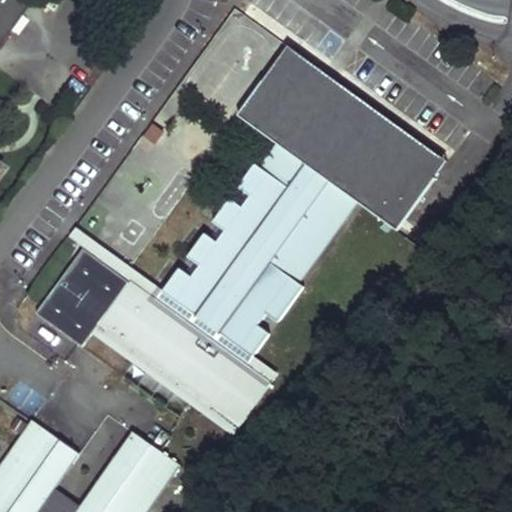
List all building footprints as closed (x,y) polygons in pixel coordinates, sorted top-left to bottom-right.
[(0,0),(0,170),(1,168),(0,167),(0,43),(31,0),(0,0)] [(383,131),(441,173),(449,162),(289,45),(264,80),(322,121),(335,104),(379,137),(383,131)] [(399,230),(441,173),(383,131),(379,137),(335,104),(322,121),(264,80),(239,114),(278,142),(286,148),(269,172),(261,166),(257,163),(240,186),(251,195),(243,206),(231,198),(214,221),(226,230),(218,241),(206,233),(189,256),(201,265),(193,276),(181,268),(164,291),(254,356),(271,333),(259,324),(267,313),(279,322),(305,286),(301,283),(294,278),(352,197),(360,202),(399,230)] [(164,132),(154,124),(146,135),(156,143),(164,132)] [(286,148),(278,142),(261,166),(269,172),(286,148)] [(294,278),(301,283),(360,202),(352,197),(294,278)] [(15,461),(40,427),(33,421),(0,465),(0,469),(3,464),(4,465),(10,458),(15,461)] [(79,507),(54,490),(79,455),(40,427),(15,461),(10,458),(4,465),(3,464),(0,469),(0,511),(136,511),(173,461),(162,453),(132,433),(79,507)] [(148,511),(181,467),(173,461),(136,511),(148,511)]
